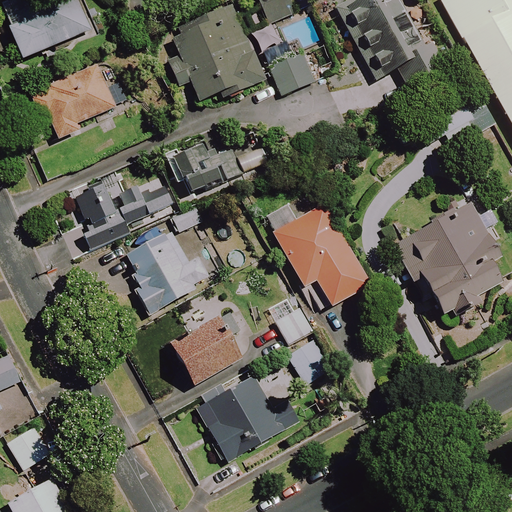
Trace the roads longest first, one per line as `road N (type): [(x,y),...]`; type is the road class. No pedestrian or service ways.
road 1 (residential): [(156,511),(0,220)]
road 2 (residential): [(286,511),(511,387)]
